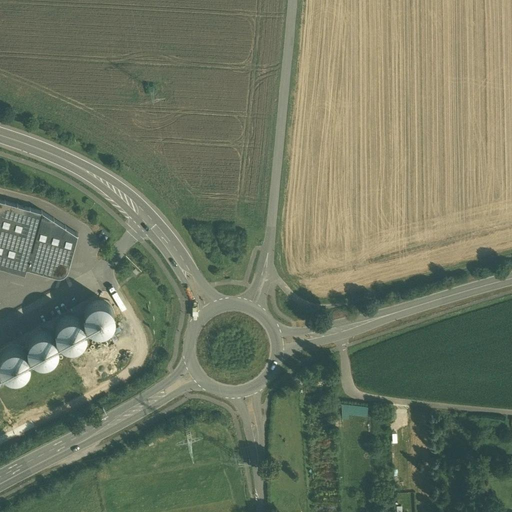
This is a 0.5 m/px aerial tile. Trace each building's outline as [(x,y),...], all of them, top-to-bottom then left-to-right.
[(41,211),(0,199),(0,260),(65,278),(77,234),(41,211)] [(44,294),(48,283),(29,277),(26,288),(44,294)] [(113,320),(114,314),(112,308),(109,303),(104,300),(98,299),(92,300),(87,304),(84,309),(83,315),(84,320),(88,325),(93,329),(99,330),(104,328),(109,325),(113,320)] [(84,336),(85,330),(84,324),(81,319),(76,316),(70,315),(64,316),(59,319),(56,324),(55,330),(56,336),(60,341),(64,344),(70,345),(76,344),(81,341),(84,336)] [(56,351),(57,345),(56,339),(53,334),(48,331),(42,330),(36,331),(31,335),(28,340),(27,346),(28,351),(31,356),(36,360),(42,361),(48,359),(53,356),(56,351)] [(28,367),(29,361),(28,355),(24,350),(19,347),(13,346),(8,347),(3,350),(0,354),(0,367),(3,372),(8,375),(14,376),(20,375),(25,372),(28,367)] [(82,387),(86,382),(89,377),(89,371),(88,365),(85,360),(81,356),(75,354),(69,353),(64,354),(59,357),(55,361),(52,367),(51,373),(53,379),(56,384),(60,388),(65,390),(71,391),(77,389),(82,387)] [(45,406),(49,402),(52,397),(53,391),(51,385),(48,380),(44,376),(39,373),(33,373),(27,374),(22,377),(18,381),(15,387),(15,393),(16,398),(19,403),(23,407),(29,410),(35,410),(40,409),(45,406)] [(367,414),(367,404),(340,403),(340,417),(348,417),(348,414),(367,414)]
